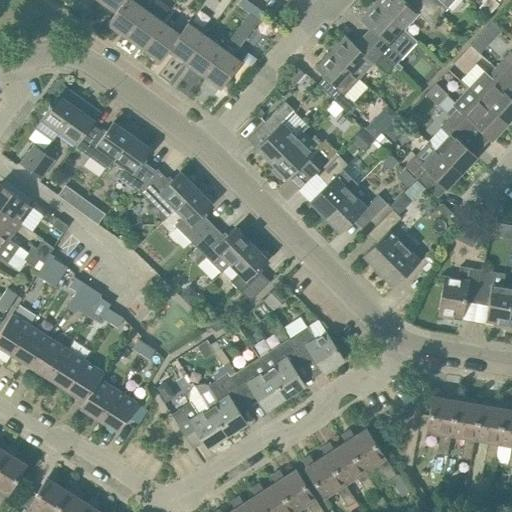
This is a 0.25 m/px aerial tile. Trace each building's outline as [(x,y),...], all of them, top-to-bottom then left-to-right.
[(98,0),(116,12),(124,0),(98,0)] [(107,24),(125,36),(145,9),(132,0),(124,0),(116,12),(107,24)] [(249,12),(255,5),(247,0),(240,0),(238,4),(249,12)] [(439,17),(421,1),(414,9),(404,0),(378,0),(376,3),(403,27),(417,13),(430,26),(439,17)] [(454,0),(421,0),(421,1),(439,17),(454,0)] [(494,0),(485,0),(479,8),(488,16),(499,4),(494,0)] [(417,40),(376,3),(361,19),(384,41),(377,48),(394,64),(417,40)] [(266,13),(255,5),(249,12),(253,15),(259,20),(260,21),(266,13)] [(162,22),(145,9),(125,36),(142,49),(162,22)] [(249,12),(230,39),(240,46),(259,20),(253,15),(249,12)] [(479,53),(499,28),(489,20),(470,45),(479,53)] [(180,34),(162,22),(142,49),(160,62),(168,50),(180,34)] [(188,23),(180,34),(168,50),(186,63),(206,35),(188,23)] [(223,48),(206,35),(186,63),(203,76),(223,48)] [(394,64),(377,48),(369,58),(346,36),(331,52),(357,76),(372,60),(386,72),(394,64)] [(241,61),(223,48),(203,76),(221,89),(241,61)] [(357,76),(331,52),(316,68),(339,90),(331,98),(333,100),(343,109),(348,114),(357,105),(351,99),(366,84),(357,76)] [(511,53),(511,52),(495,68),(511,83),(511,53)] [(511,98),(507,93),(511,87),(511,83),(495,68),(489,75),(484,71),(468,88),(507,124),(511,118),(511,98)] [(435,84),(426,94),(438,105),(447,94),(435,84)] [(53,141),(59,132),(83,100),(64,86),(52,104),(50,103),(48,105),(50,106),(35,127),(53,141)] [(492,140),(507,124),(468,88),(452,105),(457,109),(450,117),(469,134),(476,126),(492,140)] [(77,145),(92,124),(100,112),(83,100),(59,132),(76,144),(77,145)] [(335,117),(343,109),(333,100),(325,109),(335,117)] [(270,162),(296,137),(309,124),(285,101),(265,121),(273,130),(256,148),(270,162)] [(427,141),(461,173),(477,156),(461,142),(469,134),(450,117),(427,141)] [(373,119),(365,127),(375,138),(383,129),(373,119)] [(107,170),(114,160),(132,135),(113,121),(105,133),(92,124),(77,145),(76,144),(75,146),(107,170)] [(363,128),(351,139),(363,151),(375,139),(363,128)] [(157,171),(156,170),(142,160),(150,148),(132,135),(114,160),(124,167),(116,177),(138,193),(140,191),(139,190),(157,171)] [(304,145),(296,137),(270,162),(287,179),(305,161),(316,172),(337,151),(325,139),(322,142),(314,135),(304,145)] [(446,189),(461,173),(427,141),(404,165),(424,183),(431,175),(446,189)] [(31,170),(44,153),(34,145),(21,163),(31,170)] [(44,153),(31,170),(41,177),(54,160),(44,153)] [(324,217),(358,183),(343,169),(348,163),(339,154),(318,175),(327,184),(309,201),(324,217)] [(174,210),(196,187),(180,171),(170,181),(157,168),(156,170),(157,171),(139,190),(140,191),(158,209),(158,215),(163,220),(174,210)] [(0,208),(21,224),(33,208),(0,183),(0,208)] [(97,221),(103,211),(63,184),(56,194),(97,221)] [(194,246),(214,226),(202,214),(212,203),(196,187),(174,210),(182,218),(175,226),(194,246)] [(351,191),(324,217),(340,233),(358,215),(367,224),(388,202),(379,194),(366,206),(351,191)] [(441,202),(436,208),(448,220),(454,214),(441,202)] [(9,239),(21,224),(0,208),(0,232),(8,239),(9,239)] [(378,270),(404,245),(389,230),(401,218),(392,209),(372,229),(381,238),(363,255),(378,270)] [(68,225),(58,218),(53,225),(63,232),(68,225)] [(229,265),(230,266),(252,243),(235,227),(225,237),(214,226),(194,246),(221,272),(229,265)] [(0,255),(8,261),(18,247),(9,239),(8,239),(0,232),(0,255)] [(43,264),(49,253),(53,247),(44,240),(42,239),(37,248),(32,245),(27,254),(43,264)] [(252,243),(230,266),(238,274),(230,282),(250,301),(270,281),(258,269),(268,259),(252,243)] [(404,245),(378,270),(394,286),(420,261),(404,245)] [(427,254),(437,264),(440,257),(432,249),(427,254)] [(49,253),(43,264),(39,270),(36,274),(55,286),(68,267),(53,258),(54,256),(49,253)] [(39,270),(43,264),(27,254),(23,260),(39,270)] [(466,297),(477,299),(482,270),(460,266),(458,276),(445,273),(437,316),(454,319),(454,315),(463,317),(466,297)] [(505,274),(482,270),(477,299),(489,301),(486,321),(494,322),(493,325),(508,328),(511,302),(511,288),(503,287),(505,274)] [(75,279),(69,288),(76,293),(82,283),(75,279)] [(88,316),(99,297),(97,296),(98,295),(90,290),(90,289),(82,283),(76,293),(67,307),(76,313),(78,310),(88,316)] [(2,296),(12,302),(17,294),(7,288),(2,296)] [(0,306),(7,310),(12,302),(2,296),(0,298),(0,306)] [(89,315),(100,322),(102,319),(107,309),(108,308),(110,304),(99,297),(88,316),(89,315)] [(115,313),(108,308),(107,309),(102,319),(109,323),(115,313)] [(109,323),(116,327),(122,317),(115,313),(109,323)] [(0,347),(12,355),(30,326),(11,314),(0,332),(0,347)] [(216,315),(208,323),(216,331),(226,325),(216,315)] [(30,366),(49,338),(30,326),(12,355),(30,366)] [(288,338),(301,359),(311,353),(324,372),(344,359),(326,332),(316,339),(307,326),(288,338)] [(49,378),(67,349),(49,338),(30,366),(49,378)] [(292,365),(301,359),(288,338),(259,357),(285,397),(305,384),(292,365)] [(145,344),(137,339),(131,349),(139,354),(145,344)] [(139,354),(146,359),(153,349),(145,344),(139,354)] [(67,389),(85,361),(67,349),(49,378),(67,389)] [(285,397),(259,357),(230,376),(243,397),(253,390),(265,410),(285,397)] [(101,371),(85,361),(67,389),(85,401),(100,378),(98,377),(101,371)] [(234,403),(243,397),(230,376),(227,373),(208,385),(207,385),(203,383),(198,384),(194,386),(226,436),(246,422),(234,403)] [(99,419),(118,389),(100,378),(85,401),(81,408),(99,419)] [(226,436),(194,386),(191,390),(189,395),(190,399),(190,402),(171,414),(193,448),(203,442),(207,448),(226,436)] [(448,455),(451,435),(457,400),(443,397),(444,392),(439,391),(439,389),(434,388),(427,431),(441,433),(437,453),(448,455)] [(118,389),(99,419),(118,431),(137,401),(118,389)] [(474,439),(480,404),(467,401),(468,396),(463,395),(463,393),(458,392),(457,400),(451,435),(464,438),(461,457),(470,459),(474,439)] [(482,396),(480,404),(474,439),(487,441),(483,462),(494,464),(498,443),(504,408),(490,405),(491,400),(486,399),(487,397),(482,396)] [(504,408),(498,443),(511,445),(508,466),(507,474),(511,474),(511,403),(510,403),(510,401),(505,400),(504,408)] [(341,435),(345,441),(375,488),(376,487),(365,470),(377,463),(388,480),(396,475),(366,428),(354,435),(351,431),(347,434),(346,432),(341,435)] [(368,493),(375,488),(345,441),(334,448),(331,444),(327,447),(326,445),(321,448),(325,454),(355,501),(356,500),(345,483),(357,476),(368,493)] [(5,451),(0,459),(0,504),(26,464),(15,457),(18,452),(13,449),(14,447),(10,444),(6,451),(5,451)] [(355,501),(325,454),(314,461),(311,457),(307,460),(305,458),(301,461),(324,497),(338,488),(349,505),(355,501)] [(275,482),(294,511),(295,511),(308,504),(313,511),(323,511),(295,469),(284,476),(281,471),(276,474),(275,472),(271,475),(275,482)] [(53,511),(67,490),(56,483),(59,478),(55,476),(56,474),(51,471),(27,507),(34,511),(53,511)] [(294,511),(275,482),(264,489),(261,484),(256,487),(255,486),(251,488),(255,495),(265,511),(294,511)] [(81,511),(88,503),(76,496),(79,491),(75,488),(76,487),(72,484),(67,490),(53,511),(81,511)] [(511,492),(504,491),(502,501),(511,503),(511,492)] [(265,511),(255,495),(244,502),(241,497),(236,500),(235,499),(231,501),(235,508),(237,511),(265,511)] [(101,511),(97,509),(100,504),(95,501),(96,500),(92,497),(88,503),(81,511),(101,511)]
